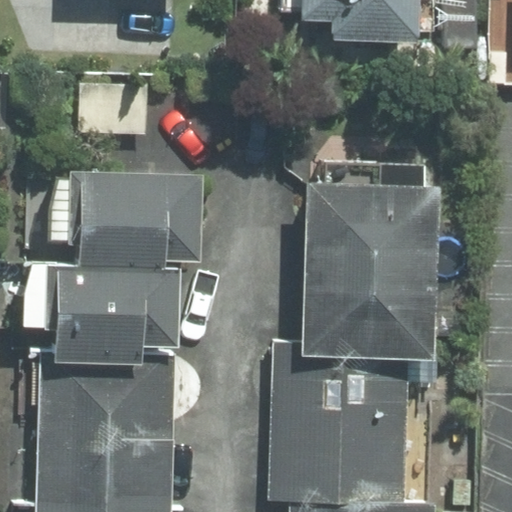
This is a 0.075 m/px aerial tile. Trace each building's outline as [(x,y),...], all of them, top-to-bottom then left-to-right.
[(395,38),(396,0),(266,0),(265,34),(395,38)] [(511,0),(501,0),(500,47),(511,47),(511,0)] [(209,184),(86,179),(84,244),(92,244),(91,273),(72,272),(69,359),(155,362),(155,348),(186,349),(189,274),(176,274),(177,264),(206,265),(209,184)] [(306,344),(277,344),(275,503),(294,504),(293,511),(420,511),(421,507),(408,507),(410,361),(443,361),(445,195),(308,193),(306,344)] [(175,511),(178,370),(44,367),(40,511),(175,511)]
